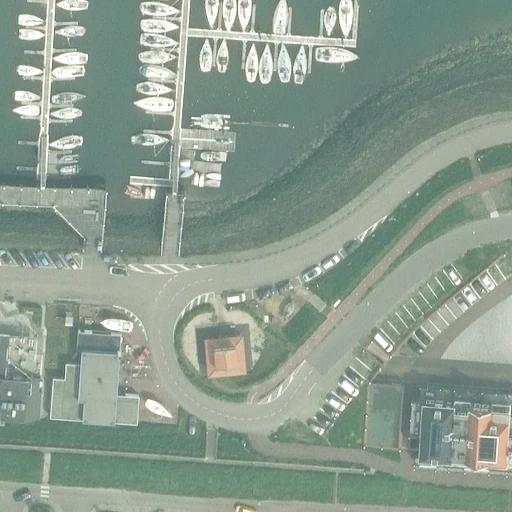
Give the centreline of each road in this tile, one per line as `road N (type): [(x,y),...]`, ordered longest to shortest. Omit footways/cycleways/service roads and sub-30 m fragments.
road 1 (residential): [(511,227),(402,277),(279,408),(252,419),(187,401),(159,346),(158,287)]
road 2 (residential): [(158,287),(287,268),(464,141),(511,129)]
road 3 (residential): [(261,511),(10,490)]
road 4 (residential): [(158,287),(0,277)]
